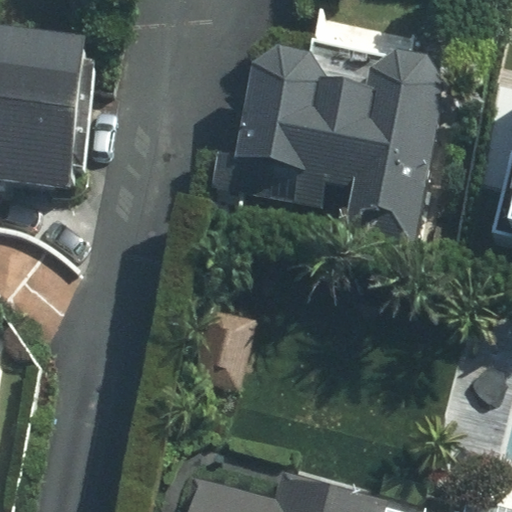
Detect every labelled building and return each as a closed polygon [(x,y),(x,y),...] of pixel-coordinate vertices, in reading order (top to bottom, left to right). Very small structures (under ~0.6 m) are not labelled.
[(86,76),(0,66),(0,214),(70,222),(86,76)] [(354,261),(415,274),(448,115),(438,96),(420,88),(393,84),(374,103),(374,122),(329,112),(327,101),(316,89),(288,82),(272,89),(261,98),(243,182),(223,178),(217,207),(360,237),(354,261)] [(511,204),(500,252),(511,254),(511,204)] [(251,334),(209,327),(196,397),(238,404),(251,334)] [(344,511),(289,496),(285,511),(241,511),(202,501),(198,511),(344,511)]
